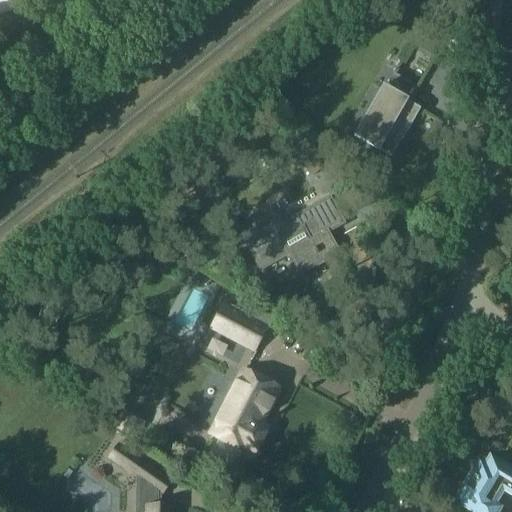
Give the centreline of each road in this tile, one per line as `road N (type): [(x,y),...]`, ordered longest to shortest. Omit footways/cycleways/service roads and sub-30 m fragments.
road 1 (residential): [(357,511),(408,423),(461,300)]
road 2 (residential): [(461,300),(498,122),(511,97)]
road 3 (track): [(0,119),(148,0)]
